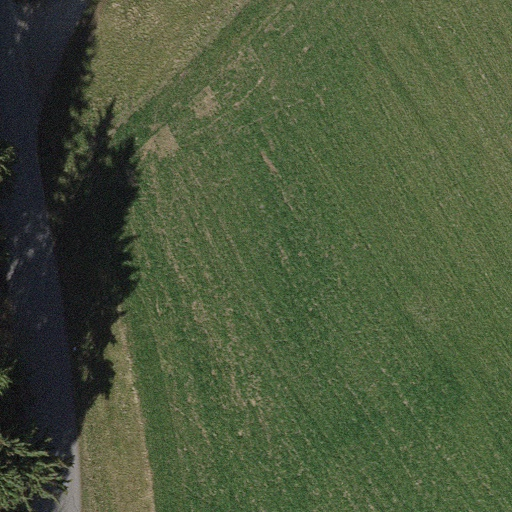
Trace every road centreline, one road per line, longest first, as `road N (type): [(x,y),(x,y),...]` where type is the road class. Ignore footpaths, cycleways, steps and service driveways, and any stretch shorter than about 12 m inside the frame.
road 1 (tertiary): [(0,85),(47,361),(57,511)]
road 2 (track): [(8,121),(75,0)]
